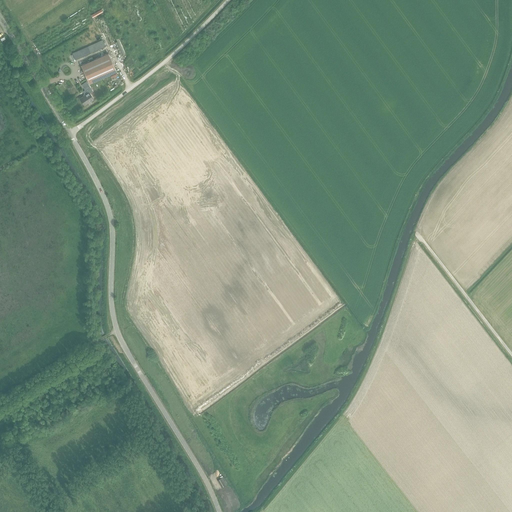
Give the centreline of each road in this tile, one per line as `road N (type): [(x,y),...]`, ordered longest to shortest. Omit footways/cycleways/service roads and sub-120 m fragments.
road 1 (unclassified): [(218,511),(115,329),(113,226),(68,134)]
road 2 (unclassified): [(68,134),(167,59),(228,0)]
road 3 (track): [(511,355),(417,233)]
road 4 (unclassified): [(68,134),(0,19)]
